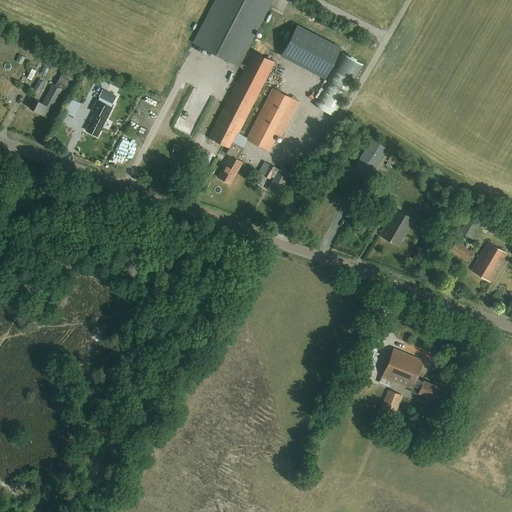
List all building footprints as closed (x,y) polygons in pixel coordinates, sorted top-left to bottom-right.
[(217,178),(230,184),(242,162),(237,159),(243,148),(233,143),(275,62),(253,51),(245,66),(240,63),(272,0),(215,0),(193,42),(243,69),(208,137),(229,148),(226,154),(229,155),(217,178)] [(297,27),(282,57),(326,80),(342,50),(297,27)] [(60,76),(55,85),(53,84),(49,92),(42,103),(35,100),(30,108),(47,118),(58,97),(62,90),(69,93),(77,78),(80,73),(70,67),(67,72),(64,70),(60,76)] [(334,70),(314,105),(333,116),(353,81),(334,70)] [(269,151),(278,134),(282,136),(299,102),(273,88),(246,139),(269,151)] [(103,92),(100,98),(111,104),(114,97),(103,92)] [(95,113),(85,130),(97,136),(112,108),(97,100),(91,111),(95,113)] [(173,121),(182,123),(185,110),(177,107),(173,121)] [(182,134),(194,138),(202,116),(190,112),(182,134)] [(367,180),(377,165),(387,149),(371,139),(351,169),(367,180)] [(391,155),(387,161),(392,164),(396,158),(391,155)] [(267,190),(276,195),(290,171),(281,166),(279,170),(265,162),(259,173),(270,179),(272,176),(274,178),(267,190)] [(361,204),(355,215),(376,228),(382,217),(361,204)] [(395,208),(380,235),(398,246),(414,219),(395,208)] [(480,235),(475,232),(481,221),(471,216),(462,233),(465,235),(476,242),(480,235)] [(455,240),(449,252),(467,263),(474,252),(455,240)] [(507,254),(487,242),(471,270),(490,282),(507,254)] [(370,331),(364,347),(377,352),(383,336),(370,331)] [(379,353),(377,352),(364,347),(363,346),(353,371),(369,378),(379,353)] [(418,394),(418,393),(435,400),(441,387),(424,380),(423,382),(416,379),(423,361),(393,348),(381,376),(411,388),(410,391),(418,394)] [(401,395),(388,390),(379,412),(392,417),(401,395)]
